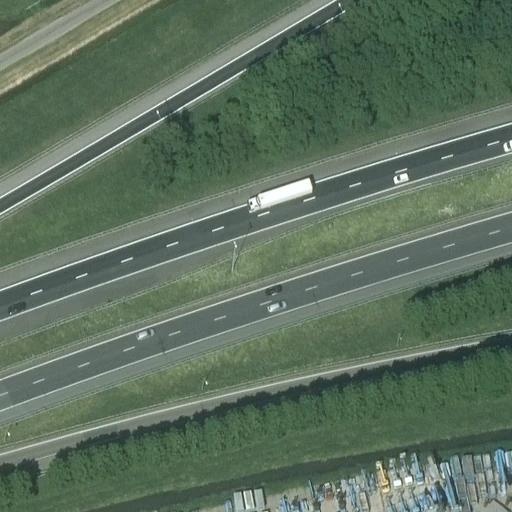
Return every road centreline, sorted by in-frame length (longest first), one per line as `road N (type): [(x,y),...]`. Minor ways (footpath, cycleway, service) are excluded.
road 1 (motorway): [(511,138),(0,307)]
road 2 (motorway): [(0,396),(227,315),(511,228)]
road 3 (motorway): [(0,461),(397,363),(511,346)]
road 4 (motorway): [(332,0),(0,192)]
road 5 (unclassified): [(0,61),(104,0)]
